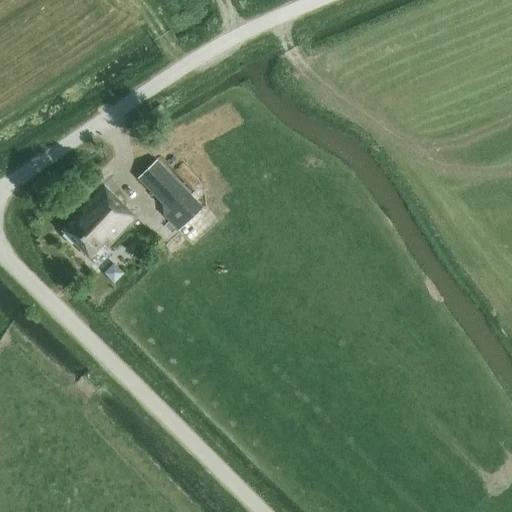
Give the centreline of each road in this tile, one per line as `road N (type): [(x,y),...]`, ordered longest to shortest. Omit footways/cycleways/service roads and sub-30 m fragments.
road 1 (tertiary): [(0,190),(226,40),(315,0)]
road 2 (tertiary): [(262,511),(0,252)]
